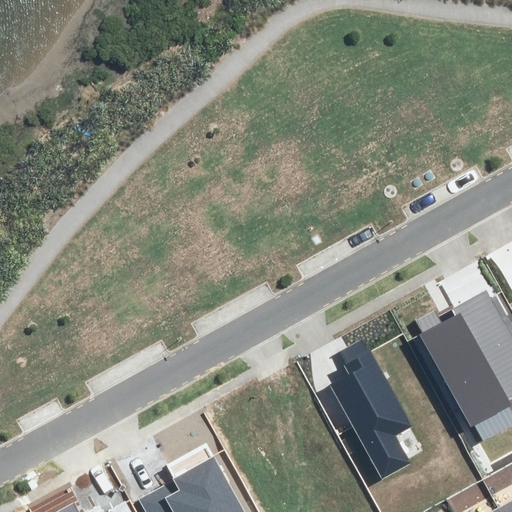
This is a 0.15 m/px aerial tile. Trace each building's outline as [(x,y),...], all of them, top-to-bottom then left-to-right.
[(234,196),(206,206),(240,302),(269,292),(234,196)] [(422,329),(416,333),(477,441),(511,421),(511,411),(508,404),(511,401),(511,340),(484,291),(438,316),(434,308),(416,318),(422,329)] [(369,341),(321,368),(383,478),(414,461),(396,429),(413,420),(369,341)] [(138,498),(145,511),(245,511),(209,442),(163,465),(171,481),(138,498)] [(511,511),(511,499),(489,511),(511,511)] [(128,511),(125,505),(110,511),(103,511),(100,505),(85,511),(82,511),(76,500),(52,511),(128,511)]
